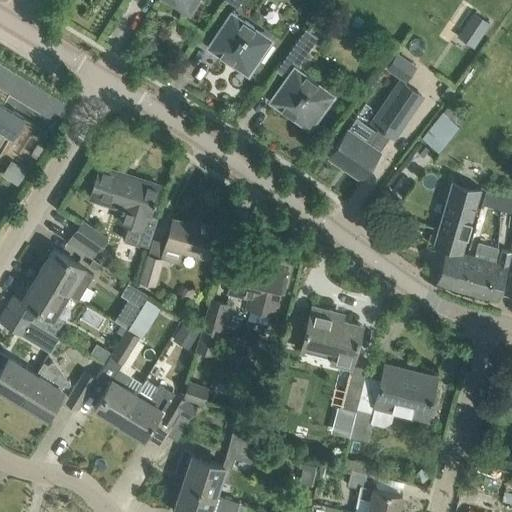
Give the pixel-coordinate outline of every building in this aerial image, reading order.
[(167,0),(188,13),(196,0),(167,0)] [(474,9),(461,35),(480,45),(493,19),(474,9)] [(208,47),(247,74),(271,38),(231,12),(208,47)] [(269,100),(308,128),(333,94),(296,67),(318,37),(305,28),(275,70),(286,77),(269,100)] [(385,68),(403,81),(414,65),(397,53),(385,68)] [(329,156),(361,178),(379,151),(378,151),(389,135),(393,137),(421,96),(399,81),(372,123),(378,127),(366,143),(346,130),(329,156)] [(2,136),(11,141),(24,118),(0,103),(0,130),(4,133),(2,136)] [(423,139),(438,151),(467,114),(452,103),(423,139)] [(27,170),(13,161),(4,175),(18,184),(27,170)] [(100,166),(90,198),(109,204),(119,207),(115,221),(128,225),(124,240),(139,244),(140,243),(148,245),(158,216),(151,213),(154,203),(156,198),(154,198),(158,185),(100,166)] [(480,188),(450,180),(432,244),(445,248),(435,282),(497,300),(507,265),(510,253),(502,250),(498,263),(493,261),(498,247),(478,241),(473,255),(461,252),(480,188)] [(495,216),(509,219),(511,205),(511,200),(499,197),(495,216)] [(173,219),(161,257),(177,262),(181,249),(211,258),(220,228),(204,223),(201,222),(199,226),(173,219)] [(74,233),(98,250),(107,238),(83,221),(74,233)] [(53,248),(37,275),(67,292),(67,291),(78,298),(93,272),(53,248)] [(147,254),(138,279),(155,285),(163,259),(161,258),(147,254)] [(269,323),(272,312),(277,291),(283,292),(287,276),(281,275),(282,271),(266,267),(263,266),(262,271),(234,264),(228,290),(252,296),(250,307),(248,318),(269,323)] [(21,283),(7,305),(33,321),(46,328),(54,313),(67,292),(37,275),(29,288),(21,283)] [(127,281),(119,294),(127,298),(140,306),(147,294),(135,287),(127,281)] [(197,351),(211,355),(227,303),(212,299),(197,351)] [(7,305),(0,316),(0,321),(24,336),(49,351),(58,336),(45,328),(33,321),(7,305)] [(300,351),(331,359),(330,363),(351,368),(361,325),(330,317),(332,311),(311,306),(300,351)] [(123,334),(111,355),(122,362),(139,335),(126,328),(121,324),(117,330),(123,334)] [(0,370),(0,388),(18,400),(35,373),(26,367),(9,357),(0,370)] [(35,373),(18,400),(46,417),(62,390),(61,389),(64,383),(66,384),(68,385),(68,384),(69,384),(70,382),(69,380),(67,378),(64,377),(66,375),(54,360),(53,362),(51,360),(47,364),(43,361),(35,373)] [(391,421),(394,410),(426,418),(436,377),(384,364),(373,405),(374,405),(372,412),(356,408),(355,410),(349,435),(368,440),(372,422),(383,425),(391,421)] [(143,383),(117,368),(93,407),(119,423),(143,383)] [(65,401),(78,408),(96,378),(83,371),(65,401)] [(178,412),(185,400),(159,384),(158,386),(145,379),(143,383),(119,423),(143,437),(162,407),(166,409),(161,418),(171,424),(178,412)] [(183,398),(206,404),(211,387),(188,380),(183,398)] [(341,407),(355,410),(356,408),(358,399),(362,384),(348,380),(341,407)] [(196,406),(185,400),(178,412),(189,418),(196,406)] [(227,482),(234,457),(249,461),(258,431),(234,424),(223,465),(211,461),(192,454),(182,484),(215,495),(215,494),(220,480),(227,482)] [(369,498),(365,511),(396,511),(401,492),(375,487),(377,475),(351,470),(347,484),(360,487),(358,496),(369,498)] [(235,511),(239,502),(215,494),(215,495),(182,484),(173,511),(175,511),(235,511)]
